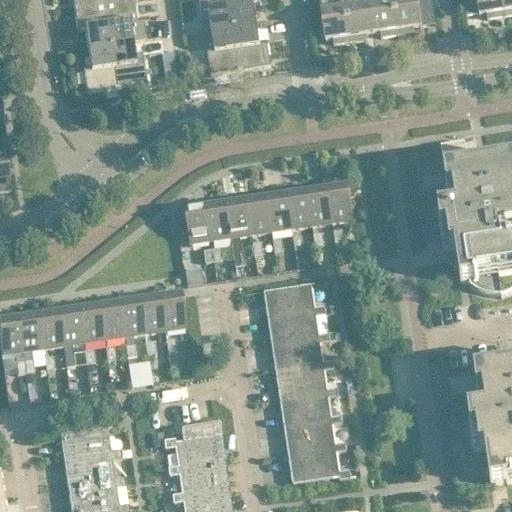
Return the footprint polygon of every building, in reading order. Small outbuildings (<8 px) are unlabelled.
[(104,6),(102,0),(71,0),(73,11),(104,6)] [(235,31),(229,0),(199,0),(202,17),(203,17),(203,15),(209,14),(212,34),(235,31)] [(260,0),(229,0),(235,31),(257,27),(254,7),(260,6),(260,8),(262,8),(260,0)] [(351,46),(343,0),(340,0),(319,3),(325,45),(333,44),(334,49),(351,46)] [(374,38),(367,0),(343,0),(351,46),(367,44),(367,39),(374,38)] [(398,39),(393,5),(392,0),(367,0),(374,38),(380,37),(381,42),(398,39)] [(417,0),(417,1),(393,5),(398,39),(415,37),(414,32),(422,31),(436,28),(431,0),(417,0)] [(463,0),(466,19),(479,17),(479,20),(487,18),(488,23),(504,20),(501,0),(463,0)] [(511,0),(501,0),(504,20),(511,19),(511,0)] [(134,2),(104,6),(110,49),(132,46),(146,44),(143,25),(137,26),(134,2)] [(110,49),(104,6),(73,11),(77,35),(79,35),(79,33),(84,32),(87,53),(110,49)] [(260,48),(257,27),(235,31),(241,74),(271,70),(267,45),(266,45),(266,47),(260,48)] [(189,28),(182,29),(183,38),(191,37),(189,28)] [(241,74),(235,31),(212,34),(215,55),(209,55),(209,53),(207,54),(211,79),(241,74)] [(136,67),(132,46),(110,49),(116,93),(147,89),(143,63),(141,64),(141,66),(136,67)] [(116,93),(110,49),(87,53),(90,73),(85,74),(84,72),(83,72),(86,97),(116,93)] [(465,145),(441,149),(443,159),(466,155),(465,145)] [(4,155),(0,155),(0,195),(10,194),(4,155)] [(511,165),(495,168),(462,173),(445,175),(447,191),(446,191),(449,212),(439,213),(441,229),(440,230),(443,254),(452,252),(455,251),(461,287),(469,286),(470,290),(480,296),(500,299),(503,298),(511,293),(511,165)] [(349,190),(328,193),(333,228),(354,225),(350,202),(355,202),(353,192),(349,192),(349,190)] [(333,228),(328,193),(307,196),(313,231),(333,228)] [(313,231),(307,196),(287,199),(292,234),(313,231)] [(292,234),(287,199),(266,202),(272,237),(292,234)] [(272,237),(266,202),(246,205),(252,240),(272,237)] [(246,205),(226,208),(231,243),(236,272),(246,270),(242,249),(241,250),(239,242),(252,240),(246,205)] [(231,243),(226,208),(205,211),(211,246),(231,243)] [(211,246),(205,211),(185,214),(185,217),(181,217),(183,227),(187,227),(190,249),(211,246)] [(334,236),(336,248),(345,247),(343,234),(334,236)] [(322,237),(314,239),(316,251),(324,250),(322,237)] [(302,240),(293,242),(295,254),(304,253),(302,240)] [(282,243),(273,245),(275,257),(284,256),(282,243)] [(264,259),(262,246),(253,248),(255,260),(264,259)] [(223,265),(221,253),(212,254),(214,267),(223,265)] [(214,267),(212,254),(204,255),(206,268),(214,267)] [(315,313),(312,289),(264,296),(268,323),(316,316),(317,321),(326,319),(325,311),(315,313)] [(185,333),(181,301),(180,298),(160,301),(165,336),(185,333)] [(165,336),(160,301),(139,304),(144,339),(165,336)] [(139,304),(119,307),(124,342),(125,350),(134,349),(133,341),(144,339),(139,304)] [(124,342),(119,307),(98,310),(104,345),(124,342)] [(104,345),(98,310),(78,313),(83,348),(104,345)] [(78,313),(58,316),(63,351),(64,359),(73,358),(72,350),(83,348),(78,313)] [(63,351),(58,316),(37,319),(42,354),(63,351)] [(319,340),(317,321),(316,316),(268,323),(272,351),(320,344),(321,348),(337,346),(336,338),(319,340)] [(42,354),(37,319),(17,322),(24,365),(32,364),(31,356),(42,354)] [(24,365),(17,322),(0,324),(0,351),(1,360),(14,358),(15,366),(24,365)] [(174,343),(166,344),(167,356),(176,355),(174,343)] [(324,367),(321,348),(320,344),(272,351),(277,378),(324,371),(325,376),(335,374),(333,366),(324,367)] [(154,346),(145,347),(147,360),(156,358),(154,346)] [(134,349),(125,350),(128,369),(135,368),(134,362),(136,361),(134,349)] [(114,352),(105,353),(107,366),(116,365),(114,352)] [(93,355),(84,356),(86,369),(95,367),(93,355)] [(73,358),(64,359),(66,372),(75,371),(73,358)] [(53,361),(44,362),(46,375),(55,374),(53,361)] [(32,364),(24,365),(25,378),(30,377),(34,377),(32,364)] [(25,378),(24,365),(15,366),(17,379),(25,378)] [(511,370),(475,376),(477,392),(476,392),(479,413),(469,415),(471,430),(470,431),(473,455),(482,454),(482,453),(485,452),(491,489),(506,486),(507,487),(511,486),(511,370)] [(328,394),(325,376),(324,371),(277,378),(281,406),(328,399),(329,403),(339,401),(338,393),(328,394)] [(332,422),(329,403),(328,399),(281,406),(285,433),(332,426),(333,430),(343,429),(341,420),(332,422)] [(219,426),(180,432),(182,446),(175,447),(174,444),(163,445),(164,454),(174,452),(177,471),(178,475),(225,468),(219,426)] [(336,449),(333,430),(332,426),(285,433),(289,461),(336,453),(337,457),(347,456),(346,448),(336,449)] [(110,456),(107,432),(59,439),(63,468),(111,461),(112,465),(121,463),(120,455),(110,456)] [(340,476),(337,457),(336,453),(289,461),(293,488),(339,481),(340,485),(351,483),(350,475),(340,476)] [(114,483),(112,465),(111,461),(63,468),(67,495),(115,488),(116,492),(125,490),(124,482),(114,483)] [(230,495),(225,468),(178,475),(177,471),(167,473),(169,481),(178,480),(181,498),(182,502),(230,495)] [(118,510),(116,492),(115,488),(67,495),(70,511),(128,511),(128,509),(118,510)] [(232,511),(230,495),(182,502),(181,498),(171,500),(173,508),(183,507),(183,511),(232,511)]
